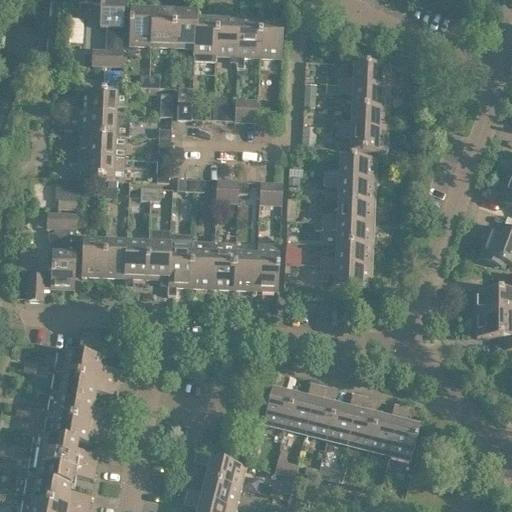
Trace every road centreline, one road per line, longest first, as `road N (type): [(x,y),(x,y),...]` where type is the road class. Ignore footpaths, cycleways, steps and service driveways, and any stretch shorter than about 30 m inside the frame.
road 1 (residential): [(395,336),(196,327),(168,339),(143,392),(127,511)]
road 2 (residential): [(395,336),(506,57)]
road 3 (residential): [(511,462),(395,336)]
road 4 (residential): [(506,57),(359,0)]
